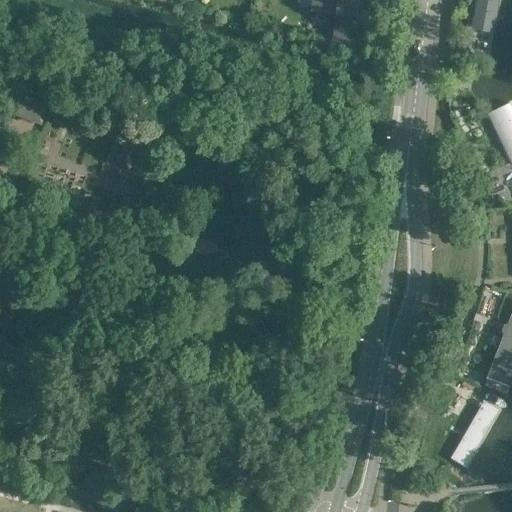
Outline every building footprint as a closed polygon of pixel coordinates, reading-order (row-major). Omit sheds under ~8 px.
[(311,0),(310,10),(335,14),(330,45),(353,48),(360,0),(311,0)] [(478,0),(473,29),(495,33),(501,0),(478,0)] [(470,45),(461,43),(456,59),(465,61),(470,45)] [(41,124),(47,107),(48,105),(19,95),(18,96),(13,94),(9,105),(15,107),(12,115),(41,124)] [(511,106),(511,105),(488,116),(511,164),(511,106)] [(505,395),(511,377),(511,313),(483,386),(505,395)] [(467,468),(500,409),(483,399),(450,458),(467,468)]
